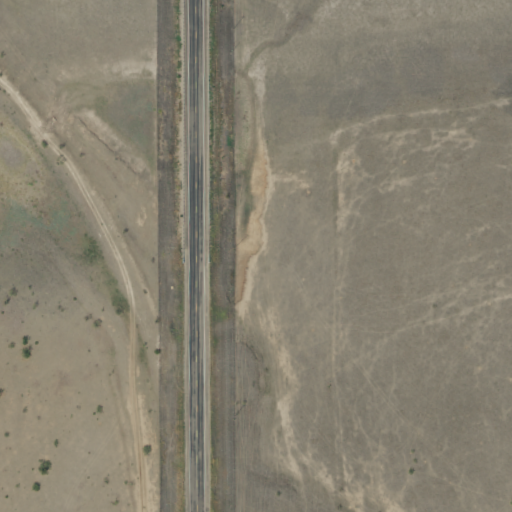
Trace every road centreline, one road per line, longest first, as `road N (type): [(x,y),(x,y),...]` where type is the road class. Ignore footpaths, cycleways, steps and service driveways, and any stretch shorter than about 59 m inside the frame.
road 1 (primary): [(194,511),(194,0)]
road 2 (residential): [(132,318),(75,143),(0,14)]
